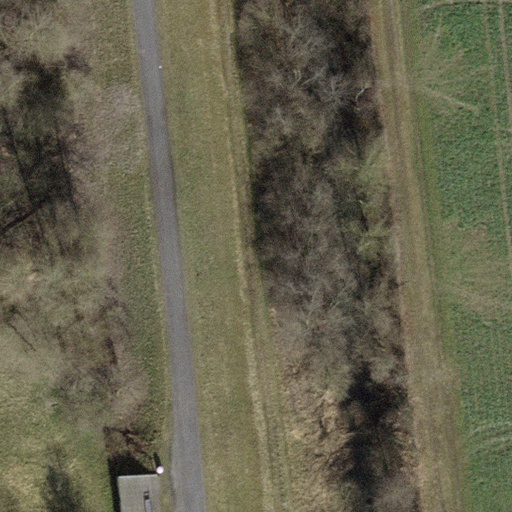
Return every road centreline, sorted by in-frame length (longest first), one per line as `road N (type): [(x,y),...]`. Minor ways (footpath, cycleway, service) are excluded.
road 1 (track): [(138,0),(203,511)]
road 2 (track): [(395,0),(456,511)]
